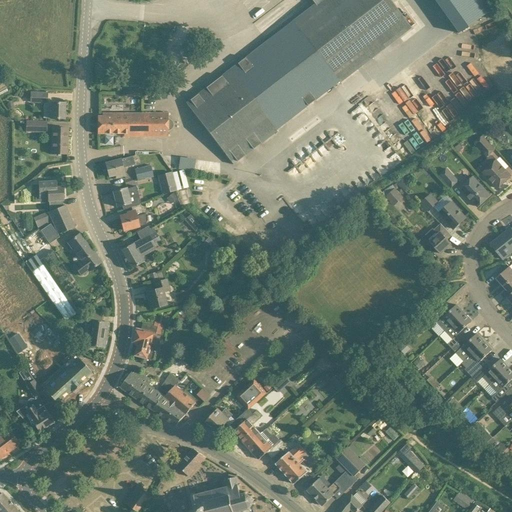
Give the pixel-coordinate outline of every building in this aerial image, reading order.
[(340,82),(411,28),(389,0),(311,0),(314,4),(186,103),(233,164),(277,131),(276,130),(339,82),(340,82)] [(485,0),(439,0),(461,32),(493,11),(485,0)] [(130,96),(142,96),(143,88),(130,87),(130,96)] [(43,118),(65,118),(65,103),(46,102),(46,92),(31,92),(30,101),(43,102),(43,118)] [(167,136),(167,131),(170,130),(172,128),(172,125),(172,123),(170,120),(167,120),(167,114),(144,114),(110,114),(110,116),(98,116),(98,134),(143,134),(143,136),(167,136)] [(46,132),(46,122),(26,121),(26,131),(46,132)] [(52,154),(67,154),(68,128),(52,127),(52,154)] [(105,144),(114,144),(114,136),(106,135),(105,144)] [(495,150),(482,136),(474,143),(487,157),(495,150)] [(180,156),(179,168),(195,170),(196,158),(180,156)] [(120,159),(105,163),(109,177),(116,175),(116,178),(125,176),(123,167),(134,164),(132,157),(120,160),(120,159)] [(498,189),(511,177),(496,160),(483,172),(498,189)] [(153,176),(151,166),(135,169),(137,180),(153,176)] [(451,188),(458,181),(447,169),(440,176),(451,188)] [(162,194),(176,190),(172,172),(158,176),(162,194)] [(461,188),(478,207),(490,195),(473,177),(461,188)] [(40,197),(48,197),(48,201),(63,200),(63,187),(56,187),(56,181),(39,182),(40,197)] [(136,187),(127,189),(127,188),(113,192),(117,207),(122,206),(123,210),(132,207),(138,205),(135,195),(138,194),(136,187)] [(391,203),(400,194),(395,188),(386,196),(391,203)] [(190,204),(186,190),(180,191),(184,206),(190,204)] [(168,197),(173,203),(177,199),(173,193),(168,197)] [(429,211),(438,203),(430,194),(421,203),(429,211)] [(454,229),(466,218),(451,202),(439,213),(454,229)] [(140,204),(138,205),(132,207),(133,212),(127,213),(127,215),(120,217),(124,230),(139,227),(144,225),(147,221),(145,214),(143,215),(140,204)] [(75,227),(65,205),(34,218),(38,228),(53,222),(54,223),(56,230),(58,234),(75,227)] [(197,222),(191,228),(195,232),(202,226),(197,222)] [(59,237),(50,224),(41,231),(49,244),(59,237)] [(430,242),(441,254),(452,244),(447,240),(452,236),(441,224),(434,229),(433,228),(419,241),(424,248),(430,242)] [(119,251),(120,252),(123,258),(125,262),(126,262),(129,269),(129,270),(144,262),(139,254),(155,245),(149,235),(152,233),(149,226),(137,232),(141,239),(134,243),(119,251)] [(511,229),(511,228),(501,236),(511,250),(511,229)] [(89,271),(101,262),(80,233),(68,242),(82,261),(74,266),(81,276),(88,270),(89,271)] [(511,252),(511,250),(501,236),(491,244),(503,259),(511,252)] [(206,248),(213,241),(209,237),(202,244),(206,248)] [(28,250),(22,254),(25,259),(31,255),(28,250)] [(511,269),(509,267),(497,278),(504,286),(503,287),(511,279),(511,269)] [(159,282),(156,272),(149,274),(151,284),(154,283),(159,282)] [(511,279),(503,287),(503,288),(504,287),(511,294),(511,295),(511,294),(511,279)] [(159,282),(154,283),(156,290),(147,292),(151,309),(166,304),(163,291),(169,290),(166,280),(159,282)] [(443,309),(435,316),(432,319),(437,324),(438,323),(445,331),(464,313),(457,305),(447,313),(443,309)] [(89,346),(104,348),(108,322),(101,321),(103,314),(91,312),(89,320),(93,321),(89,346)] [(447,344),(452,349),(461,340),(457,335),(472,321),(464,313),(445,331),(453,339),(447,344)] [(174,320),(180,325),(184,319),(178,314),(174,320)] [(154,326),(147,324),(145,331),(138,329),(134,342),(135,343),(135,344),(137,347),(138,348),(136,356),(148,359),(148,358),(154,359),(157,348),(151,347),(154,333),(157,334),(158,327),(154,326)] [(28,347),(18,333),(9,339),(18,354),(28,347)] [(464,361),(471,354),(485,342),(477,334),(465,344),(461,340),(452,349),(456,353),(464,361)] [(398,348),(405,355),(408,352),(405,349),(408,346),(404,342),(398,348)] [(471,354),(476,359),(465,369),(472,377),(487,363),(483,359),(492,350),(485,342),(471,354)] [(425,364),(419,358),(413,363),(419,369),(425,364)] [(80,384),(81,384),(80,383),(91,373),(78,359),(72,365),(68,361),(63,365),(80,384)] [(495,380),(509,367),(501,359),(491,368),(487,363),(472,377),(477,383),(484,377),(490,384),(495,380)] [(67,369),(60,375),(56,371),(52,375),(68,393),(71,391),(72,392),(80,384),(63,365),(67,369)] [(511,379),(511,370),(509,367),(495,380),(490,384),(498,392),(491,398),(496,403),(511,389),(507,384),(511,379)] [(146,374),(137,368),(133,373),(132,372),(121,387),(139,401),(150,385),(148,383),(151,379),(145,375),(146,374)] [(26,384),(34,379),(29,373),(22,377),(24,381),(26,384)] [(340,391),(348,384),(341,377),(338,373),(330,380),(340,391)] [(167,394),(175,386),(180,381),(170,374),(160,389),(167,394)] [(52,383),(45,390),(57,403),(68,393),(52,375),(47,379),(52,383)] [(291,381),(286,377),(274,387),(279,393),(291,381)] [(42,392),(34,379),(26,384),(35,397),(42,392)] [(260,386),(255,380),(237,396),(248,409),(249,409),(266,393),(260,386)] [(264,387),(268,392),(272,388),(269,383),(264,387)] [(166,396),(150,385),(139,401),(153,410),(166,396)] [(196,403),(175,386),(167,394),(166,396),(153,410),(176,426),(196,403)] [(198,394),(205,401),(210,395),(203,388),(198,394)] [(32,429),(36,427),(39,432),(54,422),(47,410),(46,410),(38,397),(34,399),(31,398),(27,401),(26,405),(29,409),(19,415),(32,429)] [(511,419),(511,399),(510,397),(500,406),(507,414),(506,415),(511,420),(511,419)] [(455,409),(458,412),(463,408),(460,404),(455,409)] [(218,409),(206,422),(218,433),(230,419),(218,409)] [(258,410),(253,414),(249,409),(248,409),(229,426),(245,444),(259,432),(253,425),(263,416),(258,410)] [(493,438),(482,425),(476,431),(487,443),(493,438)] [(372,426),(365,432),(370,436),(376,431),(372,426)] [(272,459),(273,458),(281,451),(279,449),(285,444),(281,439),(272,447),(265,439),(271,434),(267,429),(261,434),(259,432),(245,444),(259,460),(267,453),(271,458),(271,459),(272,459)] [(18,445),(19,444),(9,430),(0,436),(0,458),(18,445)] [(501,443),(495,450),(498,453),(500,455),(507,448),(501,443)] [(281,451),(273,458),(277,463),(276,464),(295,484),(307,472),(300,464),(303,461),(300,457),(306,451),(300,444),(290,453),(289,452),(285,456),(281,451)] [(319,479),(308,490),(323,506),(334,495),(338,499),(358,479),(355,476),(366,465),(348,446),(336,458),(348,471),(332,485),(328,480),(324,484),(319,479)] [(189,477),(206,457),(194,449),(178,465),(189,477)] [(426,466),(417,458),(410,466),(418,474),(426,466)] [(57,480),(48,486),(55,495),(76,480),(69,470),(56,479),(57,480)] [(193,510),(193,511),(254,511),(253,511),(252,511),(250,508),(252,504),(255,504),(255,503),(253,503),(252,498),(254,496),(253,495),(251,497),(247,494),(247,492),(245,492),(245,494),(241,495),(239,486),(241,485),(240,484),(238,485),(237,478),(235,477),(226,479),(226,478),(225,478),(225,480),(222,480),(224,488),(217,490),(217,487),(215,488),(216,490),(207,492),(206,490),(205,490),(205,493),(196,495),(195,493),(194,493),(198,509),(193,510)] [(367,480),(360,487),(369,496),(376,490),(367,480)] [(414,484),(405,494),(410,499),(419,488),(414,484)] [(153,496),(149,494),(137,486),(125,504),(136,511),(139,511),(146,504),(147,505),(153,496)] [(356,511),(362,506),(351,495),(349,497),(344,502),(336,511),(348,511),(351,509),(354,511),(356,511)] [(372,511),(381,511),(391,503),(383,496),(370,510),(372,511)] [(473,503),(465,497),(459,504),(467,510),(473,503)] [(8,501),(5,498),(0,502),(0,511),(18,511),(12,505),(12,504),(9,500),(8,501)] [(476,503),(469,511),(478,511),(482,507),(476,503)]
